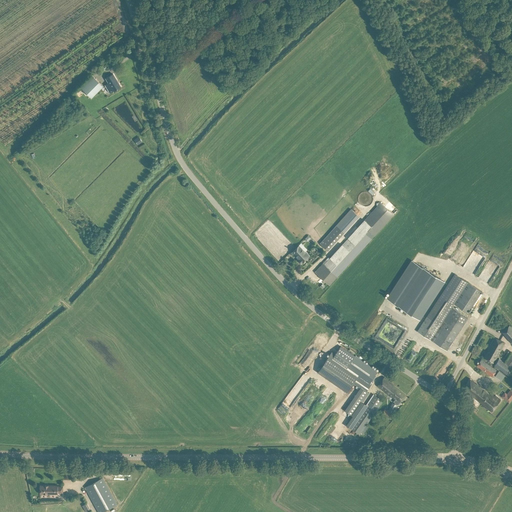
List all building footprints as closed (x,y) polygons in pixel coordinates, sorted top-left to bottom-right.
[(110,93),(121,87),(113,74),(106,78),(109,83),(105,85),(110,93)] [(94,77),(82,89),(91,98),(91,97),(102,85),(94,77)] [(138,136),(133,139),(137,145),(142,141),(138,136)] [(359,202),(361,204),(363,205),(365,205),(368,205),(370,204),(372,202),(373,199),(373,197),(372,195),(370,192),(368,191),(366,190),(363,191),(361,191),(359,193),(358,195),(358,198),(358,200),(359,202)] [(326,259),(319,267),(315,272),(329,285),(394,214),(381,202),(327,261),(326,259)] [(320,243),(321,242),(329,249),(328,250),(327,250),(328,250),(359,216),(351,209),(320,243)] [(299,245),(292,252),(297,257),(298,256),(300,258),(298,260),(301,263),(309,255),(299,245)] [(401,312),(405,315),(407,311),(420,319),(444,281),(412,260),(388,298),(404,309),(401,312)] [(417,331),(447,350),(468,318),(451,308),(454,303),(468,312),(481,291),(455,273),(417,331)] [(511,327),(510,325),(502,332),(511,343),(511,327)] [(505,343),(495,338),(489,348),(484,357),(493,363),(505,343)] [(332,351),(324,363),(353,383),(356,385),(361,388),(361,387),(367,391),(373,381),(372,381),(375,377),(374,376),(377,372),(340,346),(335,354),(332,351)] [(499,358),(494,365),(508,374),(511,368),(511,351),(511,352),(505,362),(499,358)] [(496,370),(481,359),(477,365),(492,376),(496,370)] [(431,362),(427,372),(434,375),(438,365),(431,362)] [(501,379),(505,374),(499,370),(495,375),(501,379)] [(398,404),(405,394),(389,381),(384,377),(377,386),(396,400),(394,404),(393,403),(388,411),(392,413),(397,405),(396,404),(397,404),(398,404)] [(491,395),(470,378),(465,389),(491,411),(501,400),(495,395),(494,396),(492,394),(491,395)] [(361,388),(345,410),(348,412),(353,416),(365,398),(369,392),(367,391),(361,387),(361,388)] [(505,392),(501,396),(509,403),(511,399),(511,390),(510,389),(507,393),(505,392)] [(360,434),(375,412),(383,400),(373,394),(350,428),(360,434)] [(85,487),(98,511),(102,511),(117,504),(102,477),(85,487)] [(40,485),(40,494),(58,494),(58,492),(63,492),(63,486),(58,486),(58,485),(48,485),(44,485),(40,485)]
